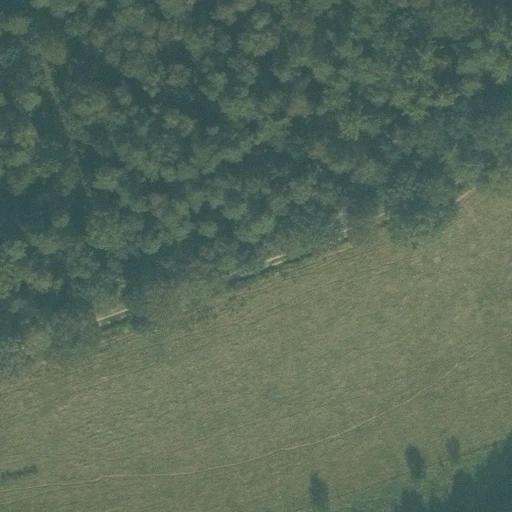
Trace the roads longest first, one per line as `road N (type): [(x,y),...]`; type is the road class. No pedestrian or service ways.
road 1 (track): [(0,359),(294,259),(439,198),(511,146)]
road 2 (track): [(131,312),(27,0)]
